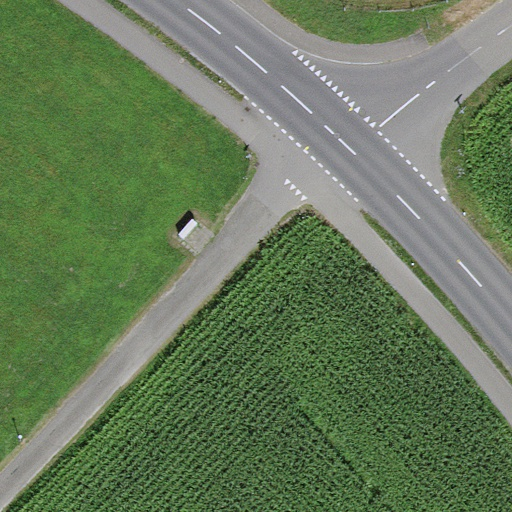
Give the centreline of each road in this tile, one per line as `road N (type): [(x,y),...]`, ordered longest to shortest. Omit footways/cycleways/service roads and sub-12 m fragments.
road 1 (tertiary): [(349,147),(511,320)]
road 2 (tertiary): [(172,0),(246,52),(349,147)]
road 3 (residential): [(349,147),(511,28)]
